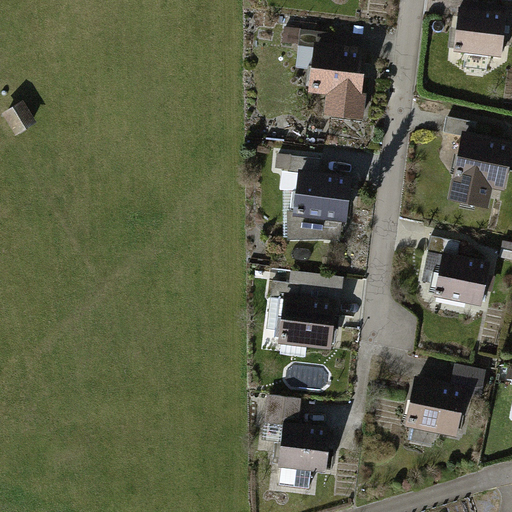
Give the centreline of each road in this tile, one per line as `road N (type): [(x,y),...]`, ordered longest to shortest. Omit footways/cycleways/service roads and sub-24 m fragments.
road 1 (residential): [(408,0),(368,340)]
road 2 (residential): [(511,474),(382,511)]
